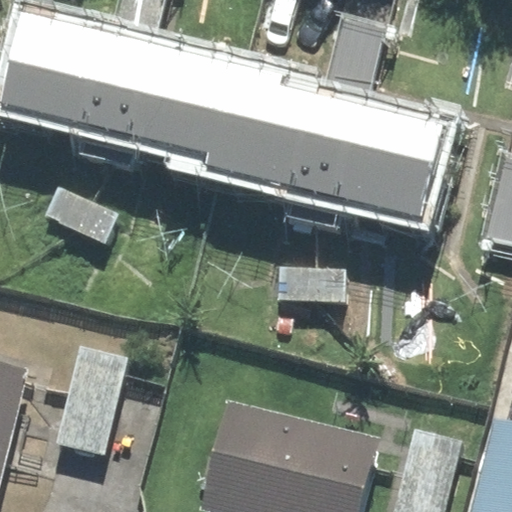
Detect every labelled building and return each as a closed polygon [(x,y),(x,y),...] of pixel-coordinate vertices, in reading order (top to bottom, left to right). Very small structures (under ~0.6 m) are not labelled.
[(170,0),(128,0),(117,45),(157,55),(170,0)] [(386,39),(345,29),(325,110),(366,120),(386,39)] [(7,132),(212,183),(210,191),(421,244),(444,154),(284,114),(287,103),(30,39),(7,132)] [(511,168),(507,167),(486,249),(511,255),(511,168)] [(56,196),(44,227),(105,250),(117,219),(56,196)] [(277,275),(277,311),(353,311),(353,275),(277,275)] [(131,365),(85,354),(60,450),(107,461),(131,365)] [(0,480),(24,384),(0,378),(0,480)] [(361,511),(376,452),(225,414),(200,511),(361,511)] [(511,511),(511,428),(501,426),(481,511),(511,511)] [(448,511),(464,448),(416,436),(396,511),(448,511)]
